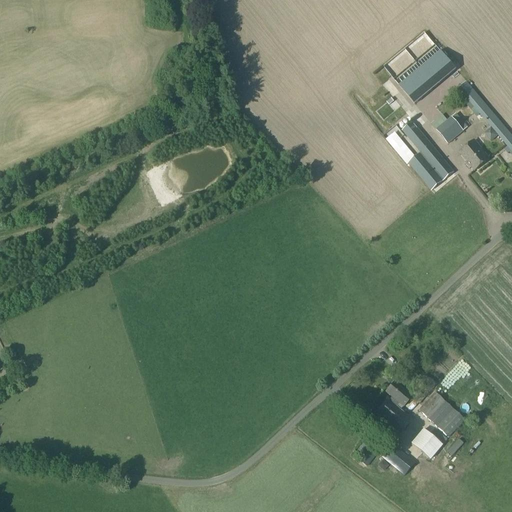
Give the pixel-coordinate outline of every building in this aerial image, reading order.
[(440,53),(398,89),(414,107),(456,72),(440,53)] [(511,137),(466,83),(458,90),(511,154),(511,137)] [(452,118),(459,127),(464,132),(468,129),(456,114),(452,118)] [(443,116),(432,125),(442,138),(448,145),(464,132),(459,127),(452,118),(448,122),(443,116)] [(413,123),(403,132),(421,154),(426,150),(431,146),(413,123)] [(404,166),(412,158),(388,135),(380,143),(404,166)] [(475,142),(460,154),(467,163),(466,164),(470,170),(472,168),(475,172),(490,160),(475,142)] [(415,159),(409,164),(419,177),(431,192),(437,187),(443,181),(454,173),(431,146),(426,150),(415,159)] [(448,389),(465,372),(455,362),(438,379),(448,389)] [(428,377),(421,385),(430,392),(436,385),(428,377)] [(392,399),(390,401),(389,402),(399,411),(402,408),(403,409),(412,398),(394,383),(386,394),(392,399)] [(435,394),(418,412),(449,439),(465,421),(435,394)] [(389,402),(390,401),(389,400),(376,415),(383,421),(382,423),(385,426),(387,425),(400,435),(412,421),(399,411),(389,402)] [(422,432),(410,445),(429,460),(441,447),(422,432)] [(459,440),(446,454),(451,458),(464,444),(459,440)] [(389,444),(378,456),(404,477),(415,465),(389,444)] [(388,466),(382,461),(379,463),(379,464),(379,467),(383,471),(385,468),(388,466)] [(425,511),(471,511),(431,482),(414,504),(425,511)]
